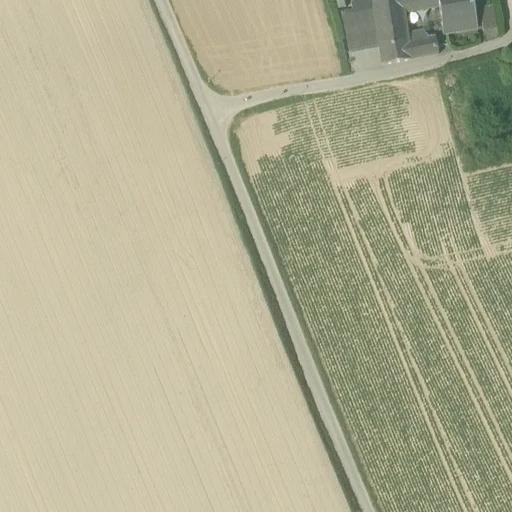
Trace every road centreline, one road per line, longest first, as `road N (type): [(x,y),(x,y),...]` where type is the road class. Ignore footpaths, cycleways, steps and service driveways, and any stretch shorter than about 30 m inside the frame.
road 1 (unclassified): [(208,107),(368,511)]
road 2 (unclassified): [(511,41),(208,107)]
